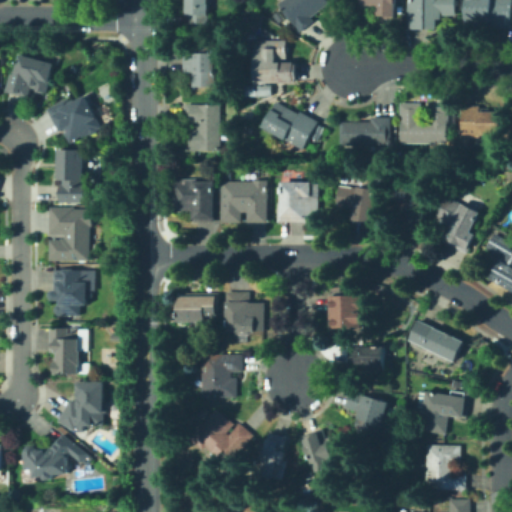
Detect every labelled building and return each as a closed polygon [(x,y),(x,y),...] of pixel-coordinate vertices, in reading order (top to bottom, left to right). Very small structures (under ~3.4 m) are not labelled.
[(210,0),(210,24),(189,24),(189,15),(187,15),(187,0),(210,0)] [(316,21),(301,32),(279,3),(282,0),(328,0),(331,3),(313,17),(316,21)] [(397,0),(397,15),(396,20),(379,20),(380,15),(378,15),(378,9),(363,8),(363,2),(360,2),(360,0),(397,0)] [(457,0),(457,16),(443,16),(442,19),(438,19),(438,29),(409,29),(409,1),(414,0),(457,0)] [(511,0),(511,28),(467,29),(466,0),(511,0)] [(285,19),(279,23),(274,16),(279,12),(285,19)] [(216,38),(217,87),(193,87),(193,72),(184,72),(184,53),(193,53),(193,38),(216,38)] [(288,40),(289,59),(284,59),(284,62),(296,62),(296,82),(256,83),(255,41),(288,40)] [(56,64),(48,92),(46,92),(43,93),(39,92),(37,90),(31,88),(29,97),(7,91),(12,73),(16,74),(22,54),(56,64)] [(245,96),(245,86),(269,86),(269,96),(245,96)] [(87,95),(103,128),(99,130),(98,132),(93,135),(90,134),(71,144),(65,133),(61,135),(48,108),(67,99),(69,102),(74,99),(75,101),(87,95)] [(278,101),(300,113),(302,111),(320,121),(304,150),(287,140),(285,143),(275,138),(276,135),(263,127),(278,101)] [(422,119),(430,119),(429,107),(450,107),(449,123),(450,143),(402,144),(401,123),(401,103),(422,103),(422,119)] [(222,104),(223,151),(187,151),(187,130),(198,130),(199,122),(187,122),(187,104),(222,104)] [(503,111),(503,135),(481,136),(481,139),(471,139),(471,147),(463,147),(463,106),(480,106),(480,109),(490,109),(490,111),(503,111)] [(392,117),(392,145),(341,145),(341,121),(372,121),(372,117),(392,117)] [(86,175),(86,184),(88,184),(88,203),(61,203),(62,184),(64,184),(64,180),(60,180),(60,150),(86,150),(86,167),(88,167),(89,169),(90,173),(87,175),(86,175)] [(216,220),(216,222),(195,222),(195,212),(171,212),(171,179),(198,179),(198,181),(216,181),(216,220)] [(223,181),(254,181),(270,180),(269,222),(249,223),(249,212),(244,212),(244,223),(223,223),(223,181)] [(320,183),(320,216),(310,215),(310,222),(279,222),(279,202),(282,202),(283,181),(313,182),(313,183),(320,183)] [(377,189),(373,222),(353,220),(355,208),(349,208),(340,207),(338,206),(341,185),(359,187),(377,189)] [(426,209),(426,219),(424,219),(423,228),(423,230),(406,228),(407,211),(403,210),(404,209),(394,208),(394,200),(397,188),(428,191),(426,209)] [(471,248),(468,253),(444,241),(452,226),(438,220),(438,219),(436,218),(447,195),(481,212),(471,234),(475,235),(469,247),(471,248)] [(94,216),(94,227),(92,227),(93,253),(92,261),(51,261),(52,240),(62,240),(62,238),(67,238),(67,235),(51,235),(51,214),(51,207),(76,207),(76,209),(94,209),(94,216)] [(511,289),(491,278),(503,258),(487,249),(496,233),(511,242),(511,289)] [(55,270),(76,269),(86,270),(86,279),(89,279),(89,290),(92,290),(94,293),(94,297),(91,300),(90,300),(90,305),(82,305),(82,316),(59,316),(59,314),(56,311),(56,307),(59,304),(59,300),(55,300),(52,298),(52,293),(54,290),(58,290),(58,289),(55,288),(55,270)] [(266,302),(266,332),(250,332),(250,334),(237,334),(237,332),(227,332),(228,292),(252,292),(252,302),(266,302)] [(220,302),(220,316),(215,316),(215,320),(209,320),(209,316),(207,316),(207,322),(180,322),(179,293),(221,293),(220,302)] [(363,327),(330,328),(329,296),(362,295),(363,327)] [(463,341),(454,361),(442,355),(437,366),(418,357),(423,346),(408,339),(418,319),(463,341)] [(81,332),(81,350),(84,350),(86,352),(86,357),(84,359),(82,374),(63,374),(57,375),(56,372),(56,364),(57,361),(59,361),(59,353),(52,353),(52,328),(70,328),(69,332),(81,332)] [(386,347),(386,375),(367,375),(367,373),(363,373),(363,365),(366,365),(366,363),(349,363),(349,346),(386,347)] [(188,361),(180,361),(181,353),(188,353),(188,361)] [(244,354),(244,372),(233,372),(233,378),(239,378),(239,397),(204,398),(203,355),(244,354)] [(463,382),(462,389),(453,387),(454,380),(463,382)] [(106,382),(106,401),(109,401),(109,413),(106,413),(106,426),(79,426),(76,431),(59,421),(72,399),(77,403),(79,383),(80,382),(106,382)] [(384,427),(381,437),(355,429),(360,412),(346,408),(352,389),(367,393),(367,395),(390,402),(387,412),(390,413),(386,425),(384,427)] [(453,390),(465,392),(465,390),(472,391),(468,418),(450,415),(447,434),(424,430),(427,411),(425,410),(428,391),(452,395),(453,390)] [(228,432),(230,434),(240,423),(255,435),(228,465),(222,459),(219,463),(208,454),(211,450),(208,447),(205,450),(191,438),(218,409),(235,424),(228,432)] [(324,429),(328,438),(337,435),(343,454),(334,457),(335,460),(326,462),(325,465),(323,466),(320,464),(319,462),(313,464),(311,455),(309,456),(305,446),(307,445),(304,435),(324,429)] [(289,438),(285,452),(288,453),(285,463),(288,464),(284,480),(277,478),(276,480),(257,474),(263,451),(265,451),(271,432),(289,438)] [(64,434),(90,454),(94,458),(89,465),(84,462),(83,462),(72,454),(69,457),(71,473),(56,475),(56,477),(54,479),(49,480),(46,478),(46,477),(36,478),(35,469),(27,470),(25,450),(28,446),(33,445),(38,448),(38,449),(54,447),(64,434)] [(463,446),(462,466),(457,466),(456,472),(468,472),(467,490),(427,489),(428,445),(463,446)] [(190,462),(182,461),(183,454),(191,456),(190,462)] [(471,499),(471,511),(450,511),(450,499),(471,499)]
